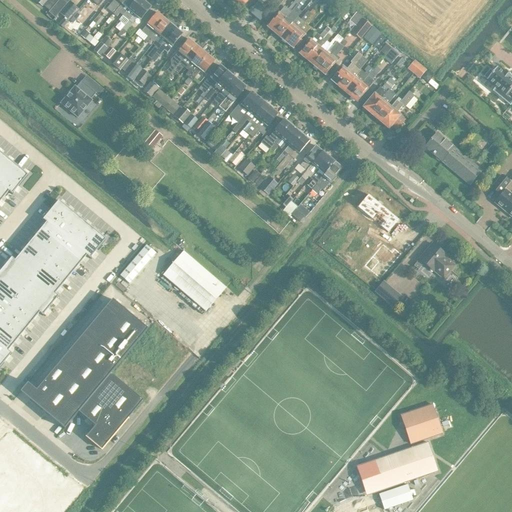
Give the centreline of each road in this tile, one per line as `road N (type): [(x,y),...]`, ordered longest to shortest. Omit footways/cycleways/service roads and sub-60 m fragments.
road 1 (unclassified): [(506,259),(187,0)]
road 2 (unclassified): [(0,406),(76,471),(99,468),(193,356)]
